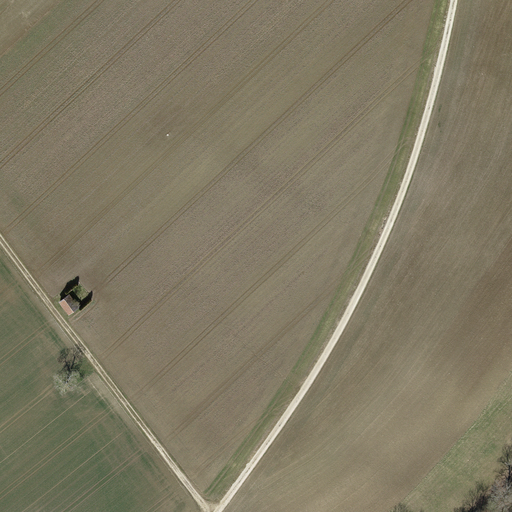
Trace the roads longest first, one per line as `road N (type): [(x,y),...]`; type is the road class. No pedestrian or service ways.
road 1 (track): [(218,511),(350,310),(408,177),(455,0)]
road 2 (track): [(0,237),(209,511)]
